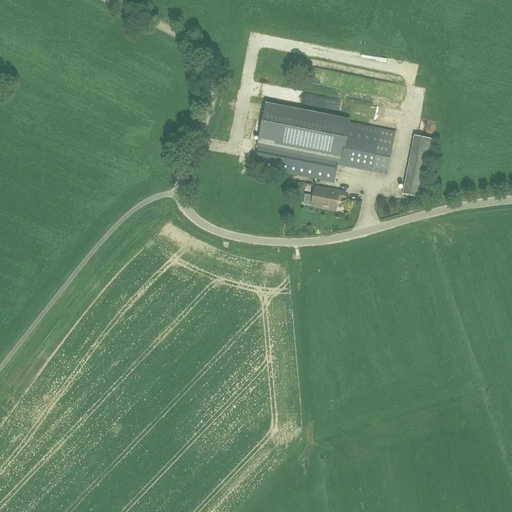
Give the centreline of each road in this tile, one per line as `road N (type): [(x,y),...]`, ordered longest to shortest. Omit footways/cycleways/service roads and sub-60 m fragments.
road 1 (unclassified): [(511,202),(331,241),(266,242),(211,230),(188,213),(181,195),(213,102),(208,59),(107,0)]
road 2 (unknown): [(349,236),(349,195),(393,159),(401,113)]
